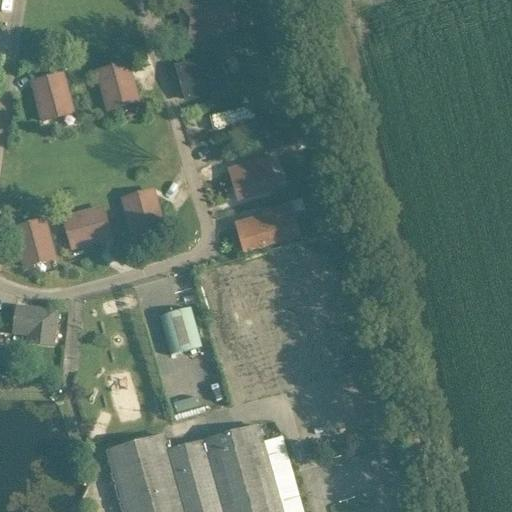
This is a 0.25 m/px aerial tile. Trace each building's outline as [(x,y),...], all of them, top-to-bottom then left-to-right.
[(186,0),(174,4),(186,44),(238,29),(228,0),(186,0)] [(174,67),(185,104),(229,90),(218,54),(174,67)] [(142,105),(129,62),(94,72),(107,114),(142,105)] [(285,79),(280,63),(260,70),(266,86),(285,79)] [(30,84),(41,126),(75,116),(64,75),(30,84)] [(210,118),(213,131),(255,120),(252,107),(210,118)] [(305,138),(296,140),(299,150),(308,148),(305,138)] [(228,170),(237,203),(279,191),(268,158),(228,170)] [(319,182),(302,187),(306,202),(323,197),(319,182)] [(166,232),(154,190),(120,199),(132,241),(166,232)] [(234,224),(243,254),(300,238),(291,205),(263,212),(264,216),(234,224)] [(61,219),(70,253),(113,241),(104,208),(61,219)] [(57,262),(46,219),(12,229),(23,271),(57,262)] [(15,306),(12,335),(27,337),(26,345),(55,349),(59,312),(15,306)] [(160,318),(171,357),(202,348),(191,309),(160,318)] [(302,511),(282,439),(263,444),(258,427),(168,453),(163,437),(107,453),(124,511),(302,511)]
